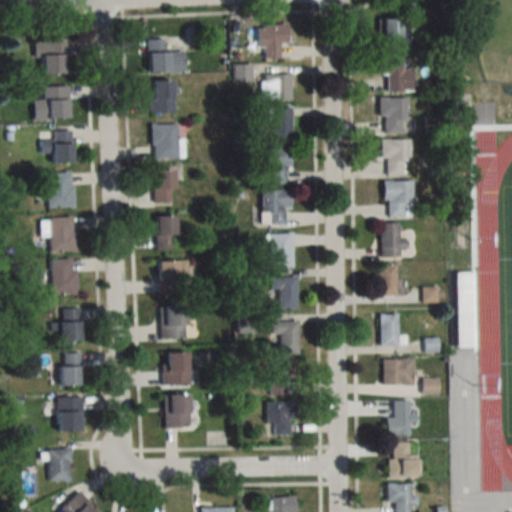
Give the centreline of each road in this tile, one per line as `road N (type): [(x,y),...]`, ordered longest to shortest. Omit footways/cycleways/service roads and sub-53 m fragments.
road 1 (residential): [(334,468),(160,473),(137,470),(121,453),(98,0)]
road 2 (residential): [(334,511),(328,0)]
road 3 (residential): [(0,7),(225,0)]
